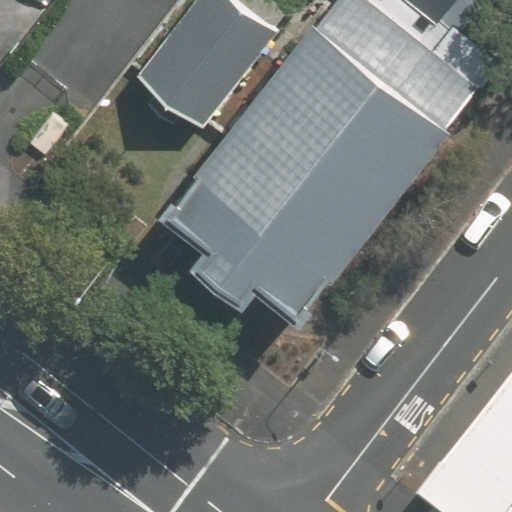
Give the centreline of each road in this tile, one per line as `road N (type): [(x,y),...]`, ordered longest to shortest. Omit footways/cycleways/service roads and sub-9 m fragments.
road 1 (residential): [(511,258),(320,511)]
road 2 (secondary): [(0,397),(146,511)]
